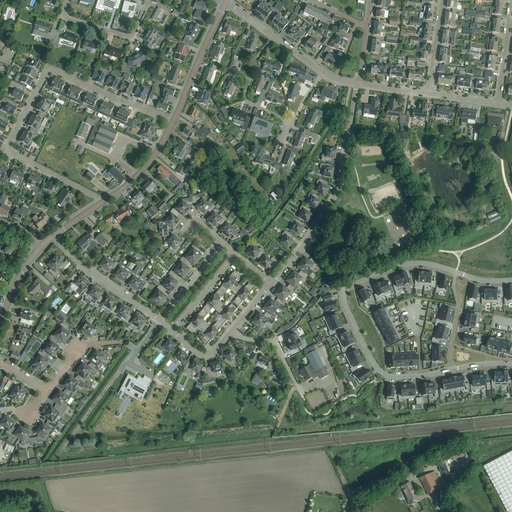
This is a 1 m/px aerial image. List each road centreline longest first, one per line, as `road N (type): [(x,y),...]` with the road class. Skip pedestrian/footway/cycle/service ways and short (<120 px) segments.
road 1 (residential): [(105,200),(8,147),(44,73),(172,121)]
road 2 (residential): [(456,272),(415,262),(344,292),(381,373),(452,370)]
road 3 (residential): [(356,84),(338,190),(269,285)]
road 4 (residential): [(160,320),(52,236)]
road 5 (tertiary): [(172,121),(226,0)]
road 6 (residential): [(151,0),(132,39),(69,19),(66,0)]
